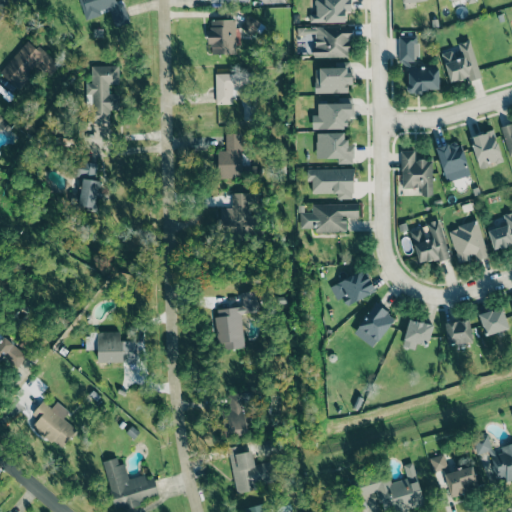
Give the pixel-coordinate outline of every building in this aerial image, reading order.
[(79,0),(85,19),(110,12),(114,28),(130,24),(123,1),(116,3),(114,0),(79,0)] [(309,22),(345,22),(345,11),(351,11),(350,0),(315,0),(316,14),(309,14),(309,22)] [(260,23),(248,14),(240,27),(252,35),(260,23)] [(210,54),(236,54),(235,19),(209,20),(210,54)] [(348,57),(348,39),(352,39),(352,26),(304,27),(304,34),(314,33),(314,57),(348,57)] [(399,60),(417,60),(417,36),(398,36),(399,60)] [(0,72),(15,86),(34,65),(48,77),(58,66),(29,40),(0,72)] [(450,83),(468,77),(470,81),(481,77),(469,40),(457,44),(460,52),(453,54),(452,50),(441,53),(450,83)] [(334,68),(314,68),(315,93),(348,92),(348,85),(352,85),(351,62),(334,62),(334,68)] [(118,65),(91,65),(91,83),(87,83),(87,100),(90,100),(90,123),(110,123),(110,109),(119,109),(119,94),(109,94),(109,84),(118,84),(118,65)] [(438,68),(408,67),(407,91),(438,92),(438,68)] [(232,87),(240,86),(240,73),(215,74),(216,104),(232,104),(232,87)] [(312,129),(348,128),(347,117),(351,117),(351,103),(317,104),(317,115),(312,115),(312,129)] [(511,123),(500,127),(508,156),(511,154),(511,123)] [(503,161),(493,130),(469,137),(480,168),(503,161)] [(241,132),(225,133),(225,150),(218,150),(218,179),(242,178),(241,132)] [(345,133),(316,133),(316,158),(337,158),(337,164),(353,164),(353,144),(346,144),(345,133)] [(469,175),(459,140),(436,147),(446,182),(469,175)] [(401,187),(421,187),(421,196),(432,196),(432,159),(415,160),(415,151),(401,151),(401,187)] [(97,163),(83,161),(77,205),(98,208),(102,181),(95,180),(97,163)] [(353,198),(353,169),(306,168),(306,181),(312,181),(312,193),(337,193),(337,198),(353,198)] [(231,192),(232,208),(219,208),(220,230),(250,229),(250,210),(258,210),(257,192),(231,192)] [(311,204),(311,212),(300,212),(300,228),(314,228),(314,232),(345,232),(345,217),(358,217),(358,203),(311,204)] [(493,251),(511,246),(511,211),(501,214),(504,226),(488,230),(493,251)] [(419,265),(449,256),(438,219),(425,223),(427,227),(409,232),(419,265)] [(473,261),(487,258),(478,221),(448,228),(457,263),(473,259),(473,261)] [(330,287),(336,300),(342,297),(346,306),(375,291),(364,269),(330,287)] [(218,350),(244,347),(241,313),(258,312),(256,291),(240,292),(241,306),(214,309),(218,350)] [(373,348),(395,317),(375,303),(353,333),(373,348)] [(478,315),(485,336),(509,328),(502,307),(478,315)] [(416,343),(427,345),(431,324),(408,320),(403,347),(415,349),(416,343)] [(446,344),(471,343),(470,320),(445,322),(446,344)] [(98,362),(135,361),(134,340),(120,341),(119,331),(97,332),(98,362)] [(3,337),(0,341),(0,357),(15,369),(26,355),(3,337)] [(228,436),(245,435),(243,393),(226,394),(228,436)] [(38,420),(33,425),(59,449),(76,431),(43,400),(31,414),(38,420)] [(511,443),(494,448),(491,435),(472,440),(476,454),(488,451),(497,483),(511,479),(511,443)] [(235,490),(275,484),(271,461),(253,464),(249,444),(228,447),(235,490)] [(429,458),(433,473),(447,469),(443,454),(429,458)] [(159,498),(154,478),(146,480),(144,474),(128,478),(124,463),(119,464),(117,457),(102,461),(115,509),(159,498)] [(401,511),(424,506),(412,462),(403,465),(406,478),(391,482),(389,475),(359,483),(362,495),(377,491),(382,511),(401,511)] [(465,493),(463,487),(477,484),(473,466),(445,472),(450,496),(465,493)]
